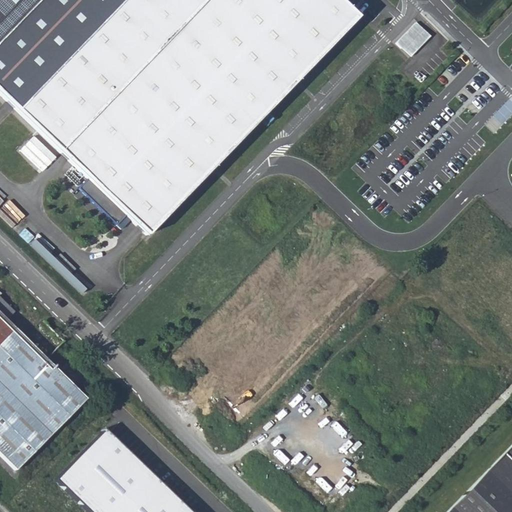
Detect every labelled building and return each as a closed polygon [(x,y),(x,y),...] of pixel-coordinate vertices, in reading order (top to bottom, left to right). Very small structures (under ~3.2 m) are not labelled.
[(125,215),(146,236),(358,21),(336,0),(0,0),(0,95),(87,179),(78,189),(116,225),(125,215)] [(414,23),(395,44),(409,58),(429,37),(414,23)] [(0,459),(10,469),(80,397),(1,319),(9,310),(0,300),(0,459)] [(193,511),(107,429),(60,479),(94,511),(193,511)] [(511,511),(511,442),(444,511),(511,511)] [(300,454),(291,465),(301,473),(310,463),(300,454)]
